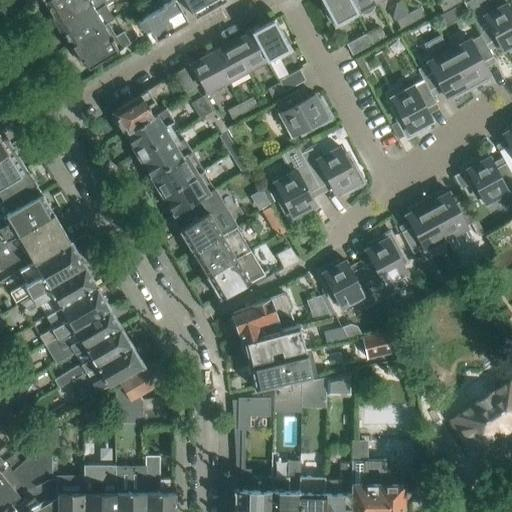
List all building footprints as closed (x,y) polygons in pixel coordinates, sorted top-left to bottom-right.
[(58,22),(93,0),(45,0),(44,1),(45,2),(42,4),(49,15),(52,13),(58,22)] [(93,0),(58,22),(63,31),(60,33),(67,44),(70,42),(71,44),(106,22),(106,21),(113,17),(105,5),(112,0),(93,0)] [(175,0),(160,0),(164,6),(137,21),(142,30),(149,27),(156,40),(188,22),(175,0)] [(210,9),(205,0),(184,0),(195,18),(210,9)] [(205,0),(210,9),(225,0),(205,0)] [(356,12),(349,0),(322,0),(326,7),(324,9),(330,20),(332,19),(334,22),(333,22),(334,23),(356,12)] [(376,1),(375,0),(349,0),(356,12),(359,14),(364,14),(367,13),(371,11),(373,8),(374,6),(376,1)] [(455,5),(452,0),(442,0),(438,3),(443,12),(455,5)] [(484,0),(468,0),(463,3),(474,23),(481,35),(486,45),(496,39),(502,49),(501,50),(502,51),(508,47),(510,52),(511,50),(511,15),(507,5),(507,4),(491,12),(484,0)] [(421,7),(408,13),(413,22),(425,16),(421,7)] [(413,22),(408,13),(396,20),(401,29),(413,22)] [(356,37),(373,30),(368,18),(351,25),(356,37)] [(275,20),(274,19),(253,31),(268,59),(289,48),(289,46),(288,47),(286,43),(289,42),(283,31),(280,32),(274,21),(275,20)] [(131,43),(130,42),(124,31),(115,37),(106,22),(71,44),(73,46),(70,48),(77,59),(80,58),(81,60),(82,59),(88,67),(102,58),(103,60),(131,43)] [(380,28),(368,35),(373,44),(385,37),(380,28)] [(268,59),(253,31),(232,42),(248,70),(268,59)] [(373,44),(368,35),(367,33),(346,44),(352,55),(373,44)] [(422,44),(430,60),(426,63),(427,64),(417,69),(424,81),(429,91),(439,85),(445,96),(444,96),(445,97),(451,94),(453,98),(469,89),(448,51),(440,35),(422,44)] [(493,57),(486,45),(481,35),(471,40),(470,39),(448,51),(469,89),(485,81),(483,77),(489,74),(488,72),(487,73),(482,63),(493,57)] [(248,70),(232,42),(212,53),(227,81),(248,70)] [(227,81),(212,53),(191,64),(191,65),(192,65),(206,91),(205,91),(206,92),(227,81)] [(360,57),(356,59),(365,76),(369,74),(360,57)] [(196,89),(183,68),(175,74),(186,94),(196,89)] [(284,90),(305,80),(299,69),(278,79),(280,82),(284,90)] [(436,103),(429,91),(424,81),(414,86),(413,85),(390,98),(390,99),(391,99),(402,119),(397,122),(407,139),(428,127),(426,123),(432,120),(431,119),(430,119),(425,109),(436,103)] [(284,90),(280,82),(267,88),(272,97),(284,90)] [(303,100),(297,89),(275,101),(280,111),(279,112),(291,135),(292,134),(313,123),(315,128),(332,119),(321,97),(317,99),(313,93),(312,94),(313,95),(303,100)] [(161,112),(160,111),(148,91),(112,112),(113,114),(112,119),(115,124),(119,125),(125,134),(161,112)] [(199,119),(203,116),(214,111),(204,93),(189,103),(199,119)] [(252,96),(239,103),(244,112),(256,105),(252,96)] [(244,112),(239,103),(226,110),(232,118),(244,112)] [(137,155),(175,133),(170,124),(174,121),(166,107),(160,111),(161,112),(125,134),(126,135),(124,140),(128,145),(132,146),(137,155)] [(226,131),(214,111),(203,116),(207,124),(213,120),(221,134),(225,131),(226,131)] [(509,145),(498,151),(505,163),(511,173),(511,175),(511,123),(506,127),(508,131),(502,134),(503,135),(504,135),(509,145)] [(0,156),(13,148),(1,127),(0,126),(0,156)] [(239,149),(251,142),(242,126),(230,133),(239,149)] [(221,134),(219,135),(230,154),(237,150),(225,131),(221,134)] [(150,176),(191,152),(183,138),(179,140),(175,133),(137,155),(143,164),(142,169),(145,174),(150,175),(150,176)] [(319,187),(300,153),(297,146),(281,154),(291,172),(273,182),(274,183),(285,203),(280,206),(290,223),(311,211),(309,207),(315,204),(314,203),(313,203),(308,193),(319,187)] [(315,146),(300,153),(319,187),(329,182),(334,192),(334,194),(341,191),(343,195),(364,183),(355,166),(350,169),(339,148),(340,148),(339,146),(320,157),(315,146)] [(0,156),(0,186),(27,171),(13,148),(0,156)] [(237,150),(230,154),(241,171),(247,167),(237,150)] [(162,195),(203,171),(191,152),(150,176),(156,186),(154,188),(158,196),(161,194),(162,195)] [(462,173),(456,176),(462,189),(468,185),(473,182),(484,203),(484,204),(508,192),(507,190),(511,187),(511,175),(511,173),(505,163),(495,169),(489,158),(490,158),(489,157),(483,160),(481,156),(460,167),(462,173)] [(27,170),(27,171),(0,186),(0,195),(3,201),(0,202),(0,215),(41,192),(34,181),(37,180),(33,173),(30,175),(27,170)] [(173,214),(214,189),(203,171),(162,195),(167,205),(165,206),(170,214),(172,213),(173,214)] [(271,204),(274,202),(266,186),(262,188),(271,204)] [(190,222),(178,229),(192,252),(230,229),(235,226),(237,225),(214,189),(182,209),(190,222)] [(440,191),(424,199),(445,238),(467,226),(466,225),(476,220),(464,198),(454,203),(448,193),(449,193),(449,192),(443,195),(440,191)] [(3,243),(53,213),(41,192),(0,215),(0,236),(3,241),(3,243)] [(445,238),(424,199),(408,208),(410,212),(404,215),(405,216),(406,216),(411,226),(401,232),(412,254),(422,249),(423,250),(445,238)] [(271,207),(263,211),(276,235),(284,232),(271,207)] [(70,242),(65,233),(53,213),(3,243),(3,241),(0,242),(0,269),(29,253),(33,261),(70,242)] [(230,229),(192,252),(206,274),(248,248),(235,226),(230,229)] [(371,261),(361,266),(379,301),(395,293),(389,281),(406,272),(406,271),(405,271),(394,251),(399,248),(390,231),(368,243),(370,247),(364,250),(365,251),(366,250),(371,261)] [(32,297),(84,266),(70,242),(33,261),(20,269),(27,282),(10,291),(15,300),(29,292),(31,296),(32,297)] [(206,274),(205,275),(219,298),(254,278),(263,273),(248,248),(206,274)] [(379,301),(361,266),(350,272),(345,262),(346,261),(345,260),(339,263),(337,259),(315,271),(324,288),(329,285),(340,306),(339,306),(340,307),(359,297),(365,309),(379,301)] [(46,315),(96,286),(84,266),(32,297),(31,296),(19,303),(25,313),(40,305),(46,315)] [(63,334),(108,307),(96,286),(46,315),(53,327),(52,328),(53,330),(41,337),(45,344),(63,334)] [(236,327),(240,339),(294,325),(293,324),(289,310),(291,306),(287,294),(283,293),(264,299),(261,298),(257,300),(255,303),(250,305),(251,306),(231,312),(232,313),(230,318),(232,325),(236,327)] [(308,302),(317,319),(331,315),(320,296),(308,302)] [(46,344),(52,353),(58,362),(74,352),(119,326),(108,307),(63,334),(46,344)] [(299,323),(293,324),(294,325),(240,339),(248,361),(248,364),(305,350),(299,323)] [(350,324),(341,327),(347,339),(361,336),(362,336),(357,326),(350,324)] [(86,371),(131,345),(119,326),(74,352),(82,364),(54,380),(58,389),(76,379),(87,372),(86,371)] [(393,330),(362,336),(361,336),(367,359),(399,352),(393,330)] [(87,397),(142,364),(131,345),(86,371),(87,372),(76,379),(87,397)] [(312,376),(305,350),(248,364),(255,389),(312,376)] [(155,385),(144,368),(119,383),(130,400),(155,385)] [(351,371),(327,376),(327,388),(327,394),(350,394),(351,371)] [(327,388),(327,376),(302,382),(304,393),(327,388)] [(469,401),(476,401),(450,418),(470,449),(494,434),(496,436),(511,425),(511,422),(511,378),(491,392),(493,385),(488,378),(482,378),(467,387),(464,394),(469,401)] [(275,390),(274,411),(301,412),(302,382),(275,390)] [(115,385),(115,408),(130,400),(119,383),(115,385)] [(142,399),(142,400),(144,411),(172,407),(170,395),(142,399)] [(16,412),(14,413),(21,426),(25,424),(30,422),(23,408),(16,412)] [(0,432),(15,420),(6,409),(1,413),(0,413),(0,432)] [(10,464),(5,458),(0,462),(0,508),(34,481),(33,481),(45,475),(46,479),(48,479),(48,477),(52,477),(52,428),(32,443),(35,450),(14,469),(24,481),(15,489),(0,471),(10,464)] [(367,439),(351,439),(349,511),(400,511),(402,483),(400,483),(400,474),(396,470),(385,470),(385,458),(367,458),(367,439)] [(427,442),(414,442),(414,477),(433,477),(427,442)] [(0,462),(5,458),(13,452),(5,443),(0,446),(0,462)] [(174,511),(175,477),(160,477),(160,455),(145,455),(145,465),(145,476),(145,511),(174,511)] [(298,511),(300,475),(300,460),(288,459),(287,477),(272,477),(271,511),(298,511)] [(325,477),(324,511),(349,511),(351,462),(340,462),(339,478),(325,477)] [(145,465),(115,466),(115,511),(145,511),(145,476),(145,465)] [(115,511),(115,466),(83,466),(83,479),(82,511),(115,511)] [(50,495),(46,479),(45,475),(33,481),(34,481),(0,508),(0,511),(29,511),(50,500),(50,495)] [(324,511),(325,477),(325,476),(300,475),(298,511),(324,511)] [(82,511),(83,479),(70,479),(70,476),(57,476),(56,495),(56,496),(55,511),(82,511)] [(271,511),(272,477),(235,476),(234,511),(271,511)] [(55,511),(56,496),(54,497),(48,479),(46,479),(50,495),(50,500),(29,511),(55,511)]
